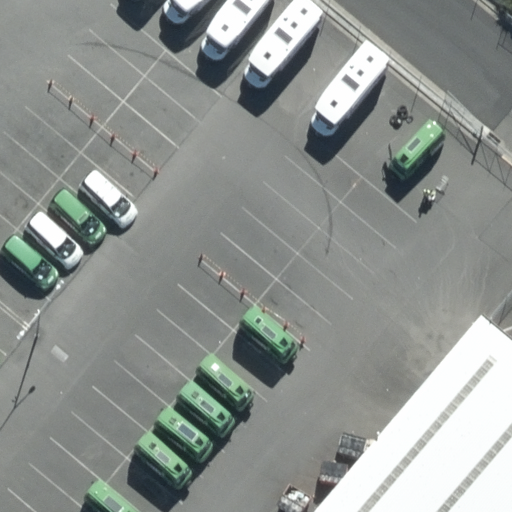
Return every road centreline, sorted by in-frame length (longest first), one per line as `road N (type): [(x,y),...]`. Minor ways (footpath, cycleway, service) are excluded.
road 1 (unknown): [(410,244),(66,0)]
road 2 (unknown): [(183,511),(410,244)]
road 3 (unknown): [(410,244),(511,142)]
